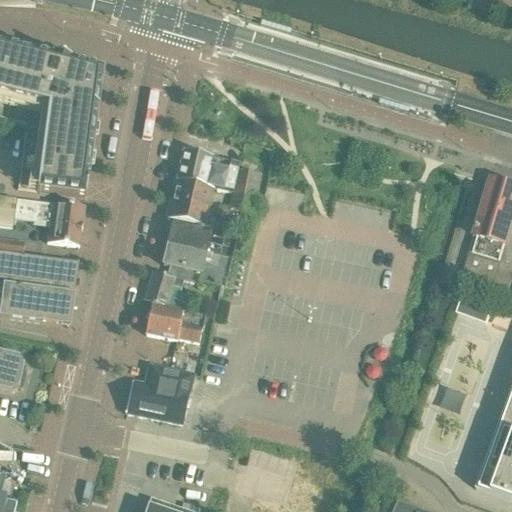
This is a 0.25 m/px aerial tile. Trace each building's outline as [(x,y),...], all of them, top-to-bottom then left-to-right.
[(0,119),(27,126),(18,192),(85,201),(102,75),(72,67),(72,65),(51,60),(50,62),(0,49),(0,119)] [(183,152),(175,184),(213,193),(213,192),(231,196),(238,166),(183,152)] [(250,216),(259,176),(238,172),(229,210),(250,216)] [(511,236),(510,235),(511,229),(511,227),(511,187),(491,181),(461,284),(507,298),(511,280),(511,236)] [(213,193),(175,184),(166,221),(204,228),(213,193)] [(0,198),(0,235),(42,241),(42,237),(48,238),(47,246),(78,250),(84,210),(52,205),(52,207),(46,207),(47,205),(0,198)] [(209,237),(173,228),(167,249),(230,265),(235,243),(223,240),(220,250),(207,247),(209,237)] [(0,254),(22,258),(24,245),(0,241),(0,254)] [(167,249),(163,268),(177,271),(174,280),(152,275),(145,303),(166,309),(166,308),(187,313),(191,299),(179,296),(183,284),(197,287),(198,285),(198,284),(224,290),(230,265),(167,249)] [(0,254),(0,320),(68,330),(70,310),(63,309),(64,297),(72,298),(76,265),(22,258),(0,254)] [(456,316),(457,316),(486,327),(493,308),(463,297),(456,316)] [(177,342),(198,346),(202,330),(204,319),(151,308),(150,312),(147,314),(146,319),(148,322),(145,337),(176,344),(177,342)] [(0,393),(10,395),(10,394),(17,390),(18,391),(23,367),(22,367),(18,361),(18,359),(0,355),(0,393)] [(126,416),(161,423),(182,428),(193,378),(170,373),(168,384),(147,379),(145,387),(133,385),(126,416)] [(476,492),(511,504),(511,412),(510,417),(508,423),(500,446),(499,446),(497,452),(498,452),(489,475),(486,481),(487,481),(483,492),(477,489),(476,492)]
